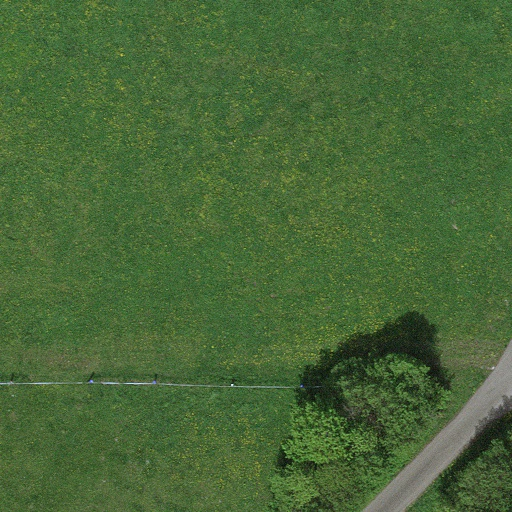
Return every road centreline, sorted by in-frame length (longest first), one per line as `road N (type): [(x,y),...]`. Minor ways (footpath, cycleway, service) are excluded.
road 1 (track): [(0,323),(208,357),(511,360)]
road 2 (unclassified): [(381,511),(511,382)]
